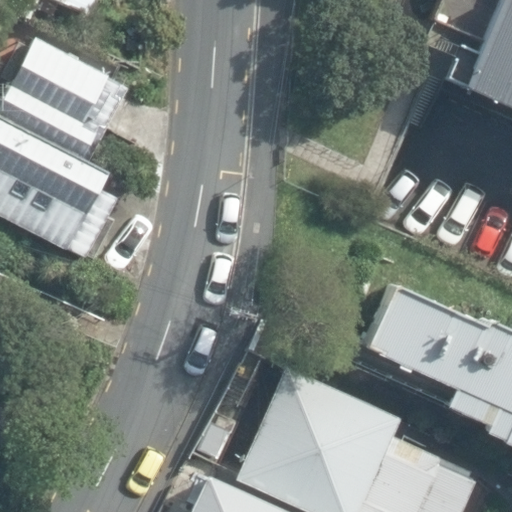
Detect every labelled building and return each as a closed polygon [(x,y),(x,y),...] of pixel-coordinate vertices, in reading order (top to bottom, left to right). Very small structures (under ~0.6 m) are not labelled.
[(0,0),(0,1),(27,13),(32,0),(38,0),(50,5),(51,0),(72,0),(85,5),(86,0),(0,0)] [(511,0),(500,0),(483,45),(433,23),(424,42),(457,56),(451,69),(448,77),(464,85),(489,95),(487,100),(511,111),(511,0)] [(0,95),(0,116),(77,155),(91,128),(76,120),(99,74),(29,39),(0,95)] [(77,155),(0,116),(0,215),(82,257),(110,202),(91,193),(104,169),(77,155)] [(497,440),(511,446),(511,332),(482,319),(480,323),(390,284),(360,350),(448,389),(442,404),(481,421),(478,428),(499,437),(497,440)] [(400,415),(284,364),(234,479),(308,511),(454,511),(470,478),(434,463),(437,455),(391,434),(400,415)] [(285,511),(205,476),(188,511),(285,511)]
